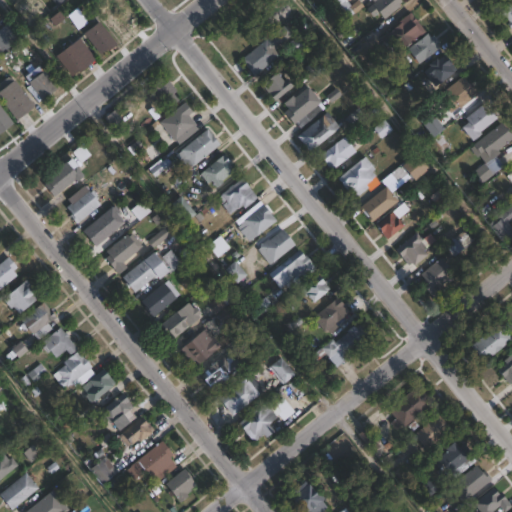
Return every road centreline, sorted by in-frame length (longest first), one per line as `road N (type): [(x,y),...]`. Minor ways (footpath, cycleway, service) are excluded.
road 1 (residential): [(511,444),(153,0)]
road 2 (residential): [(273,511),(0,177)]
road 3 (residential): [(511,265),(208,511)]
road 4 (residential): [(207,0),(0,169)]
